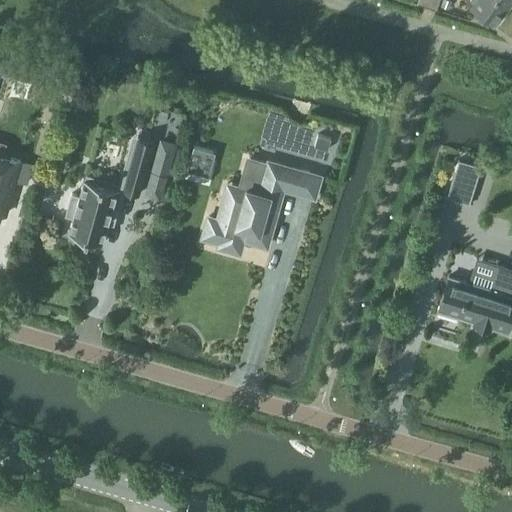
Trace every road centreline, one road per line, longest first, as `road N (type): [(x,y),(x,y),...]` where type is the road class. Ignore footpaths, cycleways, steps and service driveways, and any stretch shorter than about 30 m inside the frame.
road 1 (unclassified): [(511,481),(0,330)]
road 2 (tertiary): [(188,511),(0,456)]
